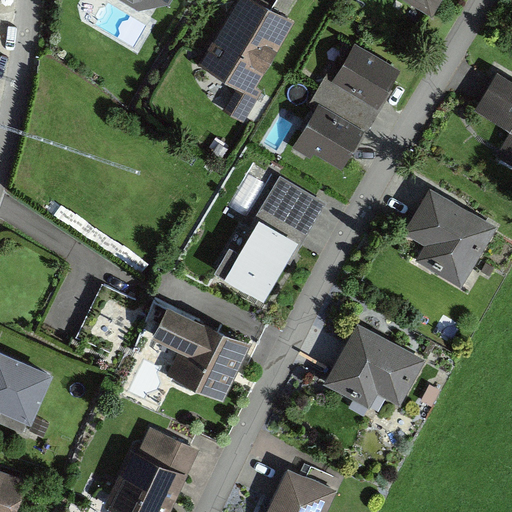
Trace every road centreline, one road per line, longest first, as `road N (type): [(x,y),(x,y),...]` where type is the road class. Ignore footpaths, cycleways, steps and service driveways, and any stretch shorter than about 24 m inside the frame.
road 1 (residential): [(209,511),(320,285),(486,0)]
road 2 (residential): [(30,0),(0,158)]
